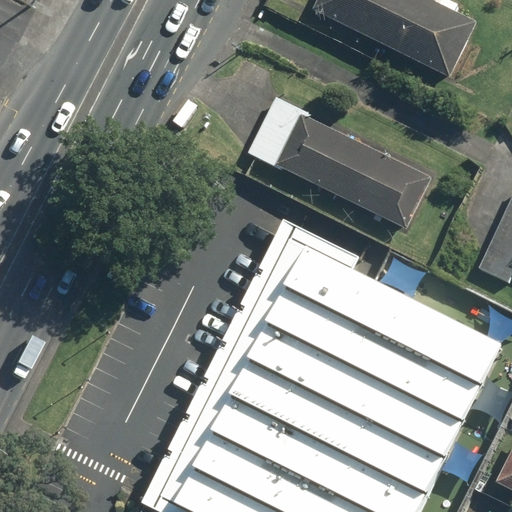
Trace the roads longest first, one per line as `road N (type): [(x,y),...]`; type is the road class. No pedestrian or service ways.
road 1 (primary): [(187,0),(0,358)]
road 2 (primary): [(0,208),(112,0)]
